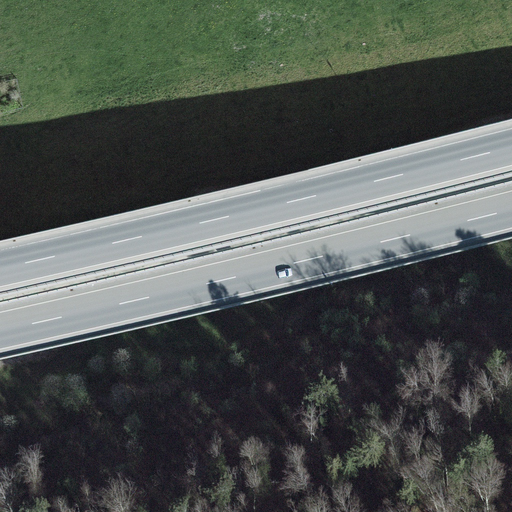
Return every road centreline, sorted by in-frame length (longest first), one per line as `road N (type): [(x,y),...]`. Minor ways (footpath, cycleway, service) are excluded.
road 1 (motorway): [(0,329),(511,208)]
road 2 (motorway): [(511,145),(0,265)]
